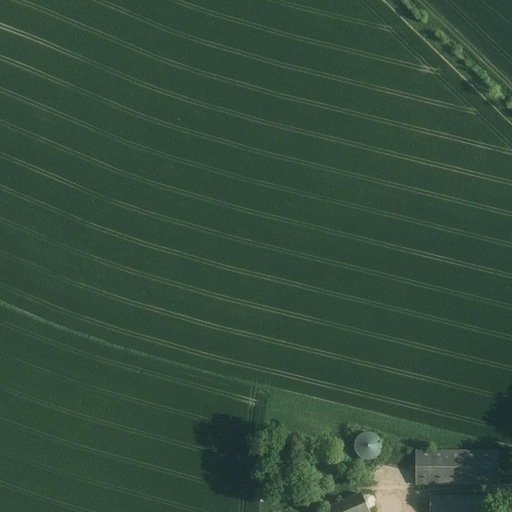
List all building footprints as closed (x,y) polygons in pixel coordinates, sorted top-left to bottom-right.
[(361,435),(362,447),(364,447),(365,458),(378,457),(377,434),(361,435)] [(498,452),(416,452),(416,485),(498,485),(498,452)] [(328,454),(301,467),(309,483),(336,470),(328,454)] [(368,511),(361,495),(320,511),(368,511)] [(486,511),(486,497),(430,497),(430,511),(486,511)]
